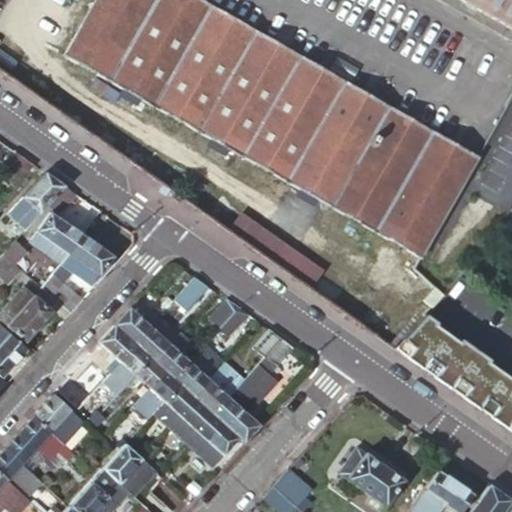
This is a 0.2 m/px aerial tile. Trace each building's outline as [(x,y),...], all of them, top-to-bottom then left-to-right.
[(175,0),(88,0),(55,61),(408,260),(462,162),(175,0)] [(511,0),(437,0),(511,42),(511,0)] [(0,176),(11,187),(31,165),(13,152),(0,165),(0,176)] [(22,229),(44,205),(61,187),(41,172),(4,214),(22,229)] [(56,213),(73,195),(61,187),(44,205),(56,213)] [(59,264),(79,235),(46,212),(26,241),(59,264)] [(110,257),(79,235),(59,264),(58,265),(49,276),(59,286),(70,273),(89,285),(95,276),(97,278),(110,257)] [(0,252),(0,253),(12,264),(23,251),(11,240),(0,252)] [(0,280),(4,285),(18,269),(12,264),(0,253),(0,280)] [(39,287),(68,313),(78,303),(59,286),(49,276),(39,287)] [(192,277),(175,295),(187,306),(205,286),(192,277)] [(0,310),(0,321),(23,342),(49,312),(21,286),(0,310)] [(431,291),(419,304),(427,311),(439,298),(431,291)] [(112,325),(132,343),(155,318),(134,299),(112,325)] [(216,328),(221,323),(235,308),(224,300),(207,319),(216,328)] [(245,315),(235,308),(221,323),(216,328),(215,329),(223,337),(245,315)] [(418,315),(390,346),(401,353),(398,357),(415,369),(418,365),(437,338),(439,333),(428,326),(430,323),(418,315)] [(155,318),(132,343),(134,345),(147,358),(151,361),(174,335),(155,318)] [(134,345),(132,343),(112,325),(96,342),(112,357),(102,369),(108,374),(134,345)] [(0,328),(0,378),(25,350),(0,328)] [(261,357),(278,338),(266,330),(250,348),(261,357)] [(179,331),(174,335),(151,361),(161,370),(170,379),(185,362),(180,356),(192,343),(179,331)] [(437,338),(418,365),(429,373),(426,377),(443,388),(446,385),(465,358),(468,354),(439,333),(437,338)] [(292,348),(278,338),(261,357),(239,381),(230,391),(232,392),(211,416),(236,439),(242,444),(257,427),(244,416),(273,384),(266,377),(292,348)] [(147,358),(134,345),(108,374),(121,387),(132,375),(147,358)] [(189,396),(205,379),(203,378),(215,365),(198,348),(185,362),(170,379),(177,385),(189,396)] [(465,358),(446,385),(457,393),(455,397),(471,408),(474,405),(493,378),(496,373),(468,354),(465,358)] [(151,361),(147,358),(132,375),(146,388),(161,370),(151,361)] [(208,414),(211,416),(232,392),(230,391),(239,381),(219,363),(205,379),(189,396),(194,400),(208,414)] [(145,420),(150,414),(177,385),(170,379),(161,370),(146,388),(129,406),(145,420)] [(493,378),(474,405),(486,413),(483,416),(500,428),(502,424),(511,410),(511,384),(496,373),(493,378)] [(150,414),(167,429),(178,418),(194,400),(189,396),(177,385),(150,414)] [(82,424),(50,394),(30,417),(62,446),(82,424)] [(192,431),(208,414),(194,400),(178,418),(192,431)] [(511,410),(502,424),(511,431),(511,434),(511,436),(511,410)] [(92,412),(85,420),(89,423),(96,415),(92,412)] [(236,439),(211,416),(208,414),(192,431),(178,418),(167,429),(209,469),(236,439)] [(100,419),(96,415),(89,423),(93,427),(100,419)] [(62,446),(30,417),(14,434),(33,450),(33,449),(44,459),(45,460),(56,448),(58,450),(58,451),(57,451),(57,452),(58,453),(64,458),(65,459),(70,453),(62,446)] [(33,450),(14,434),(1,449),(18,466),(33,450)] [(121,446),(123,444),(118,440),(113,445),(118,449),(121,446)] [(150,472),(137,461),(121,446),(118,449),(100,469),(126,493),(129,496),(150,472)] [(401,480),(354,447),(335,474),(383,508),(401,480)] [(50,464),(55,468),(64,458),(58,453),(57,452),(57,451),(58,451),(58,450),(56,448),(45,460),(50,464)] [(0,478),(24,500),(38,484),(18,466),(1,449),(0,450),(0,449),(0,478)] [(46,468),(50,464),(45,460),(44,459),(41,463),(46,468)] [(108,511),(126,493),(100,469),(66,508),(65,508),(69,511),(108,511)] [(456,511),(468,495),(434,471),(404,511),(433,511),(438,505),(448,511),(456,511)] [(301,494),(280,474),(271,485),(291,505),(301,494)] [(0,508),(4,511),(19,511),(28,503),(24,500),(0,478),(0,508)] [(500,511),(509,501),(486,484),(466,511),(500,511)] [(291,505),(271,485),(260,497),(275,511),(287,511),(293,506),(291,505)]
